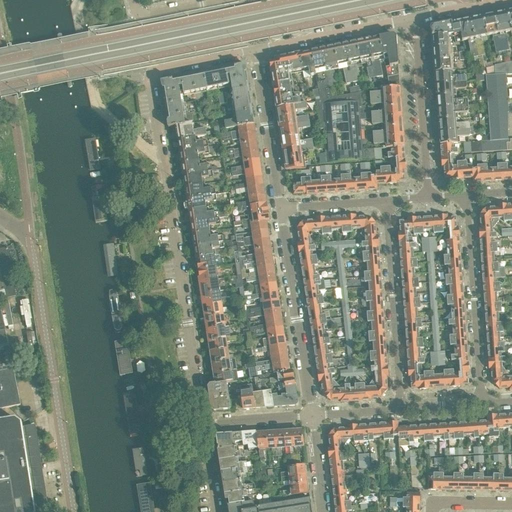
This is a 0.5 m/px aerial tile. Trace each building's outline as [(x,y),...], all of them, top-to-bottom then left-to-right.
[(508,11),(494,14),(502,56),(508,55),(507,51),(509,51),(506,33),(511,32),(508,11)] [(494,14),(483,16),(487,37),(492,36),(496,53),(498,53),(499,57),(502,56),(494,14)] [(483,16),(470,19),(479,61),(480,68),(485,68),(483,60),(482,56),(485,56),(481,38),(487,37),(483,16)] [(470,19),(459,21),(460,34),(462,42),(468,41),(472,58),(474,58),(475,62),(479,61),(470,19)] [(432,29),(432,36),(449,36),(454,35),(455,43),(462,42),(460,34),(459,21),(434,26),(433,26),(433,25),(432,25),(432,26),(431,26),(431,27),(430,28),(431,28),(431,29),(432,29)] [(389,88),(400,87),(397,54),(396,37),(393,35),(380,37),(384,57),(384,60),(388,59),(390,66),(385,67),(387,75),(389,88)] [(432,36),(434,55),(458,53),(458,52),(457,52),(456,48),(451,48),(450,42),(449,42),(449,36),(432,36)] [(384,57),(380,37),(379,38),(377,37),(374,37),(373,39),(368,40),(376,77),(382,76),(379,58),(384,57)] [(374,89),(377,89),(378,89),(377,82),(376,77),(368,40),(363,41),(362,40),(358,41),(357,42),(356,42),(360,62),(365,61),(369,80),(373,79),(374,84),(373,84),(374,89)] [(345,45),(353,83),(360,82),(356,63),(360,62),(356,42),(354,41),(351,42),(350,43),(345,45)] [(334,47),(338,67),(343,66),(346,84),(353,83),(345,45),(340,46),(339,45),(335,45),(334,47)] [(322,49),(330,88),(337,86),(333,68),(338,67),(334,47),(333,47),(331,46),(328,47),(327,48),(322,49)] [(362,120),(361,111),(361,107),(360,100),(359,93),(355,94),(351,94),(336,97),(334,98),(332,96),(331,92),(330,88),(322,49),(310,52),(315,75),(319,93),(320,98),(320,101),(316,101),(317,107),(320,122),(320,127),(318,130),(324,129),(326,163),(374,160),(374,149),(362,150),(362,145),(366,145),(366,140),(361,141),(360,120),(362,120)] [(300,54),(299,54),(302,71),(304,78),(310,77),(315,75),(310,52),(300,54)] [(436,73),(452,72),(453,72),(453,64),(457,64),(457,59),(458,59),(458,53),(434,55),(435,73),(436,73)] [(292,73),(302,71),(299,54),(271,59),(269,63),(271,73),(282,71),(282,70),(291,68),(292,73)] [(511,150),(511,139),(508,140),(508,116),(509,116),(506,75),(511,74),(511,61),(494,66),(495,75),(486,76),(490,141),(487,141),(481,142),(480,142),(475,142),(471,143),(471,153),(482,152),(511,150)] [(245,65),(226,69),(228,80),(230,79),(232,91),(249,89),(248,83),(247,82),(246,72),(246,71),(245,65)] [(288,73),(292,73),(291,68),(282,70),(282,71),(271,73),(275,96),(275,97),(291,94),(288,73)] [(209,72),(204,73),(207,89),(229,84),(228,80),(226,69),(220,70),(220,71),(210,73),(209,72)] [(437,79),(437,85),(466,83),(466,77),(464,76),(452,77),(452,72),(436,73),(436,74),(435,75),(435,78),(437,79)] [(186,77),(180,78),(183,91),(183,94),(207,89),(204,73),(198,75),(197,76),(187,78),(186,77)] [(164,100),(165,106),(181,103),(180,92),(183,91),(180,78),(161,82),(162,88),(163,88),(164,99),(164,100)] [(438,95),(438,97),(454,95),(453,90),(465,89),(467,88),(466,83),(437,85),(437,90),(436,91),(436,94),(438,95)] [(370,99),(400,97),(400,92),(401,90),(400,88),(400,87),(389,88),(382,89),(378,89),(377,89),(377,93),(370,94),(370,99)] [(250,94),(249,89),(232,91),(236,114),(253,112),(252,106),(251,105),(249,95),(250,94)] [(291,94),(275,97),(277,108),(276,108),(277,109),(301,104),(300,99),(299,93),(291,94)] [(438,103),(439,109),(468,107),(468,101),(466,100),(454,101),(454,95),(438,97),(438,98),(437,99),(437,102),(438,103)] [(383,109),(401,107),(402,105),(401,103),(400,97),(370,99),(371,105),(383,104),(383,109)] [(181,103),(165,106),(165,110),(166,111),(168,121),(167,123),(168,128),(175,127),(185,125),(191,124),(193,121),(192,115),(187,112),(185,103),(181,104),(181,103)] [(277,109),(276,110),(277,112),(278,118),(303,114),(302,110),(307,109),(306,103),(301,104),(277,109)] [(439,119),(440,121),(456,119),(455,114),(467,113),(469,112),(468,109),(472,109),(472,110),(478,109),(478,106),(468,107),(439,109),(439,114),(438,115),(438,118),(439,119)] [(362,120),(372,119),(402,117),(402,112),(402,110),(401,108),(401,107),(383,109),(383,113),(364,114),(363,110),(361,111),(362,120)] [(253,116),(253,112),(236,114),(237,121),(232,121),(224,122),(225,128),(254,124),(253,124),(252,117),(253,116)] [(303,118),(303,114),(278,118),(279,128),(309,123),(308,117),(303,118)] [(385,124),(385,128),(403,127),(404,124),(402,122),(402,117),(372,119),(373,125),(385,124)] [(440,127),(441,133),(473,130),(473,127),(470,127),(470,125),(468,124),(456,125),(456,119),(440,121),(440,122),(439,123),(439,126),(440,127)] [(310,128),(309,123),(279,128),(281,136),(283,151),(312,146),(312,141),(303,142),(300,129),(310,128)] [(177,133),(178,141),(195,138),(206,136),(205,129),(197,130),(197,131),(193,132),(192,124),(191,124),(185,125),(175,127),(176,132),(177,133)] [(255,133),(254,124),(225,128),(225,129),(238,127),(239,132),(220,134),(220,138),(228,137),(255,133)] [(373,133),(374,139),(403,137),(403,132),(404,130),(403,128),(403,127),(385,128),(385,132),(373,133)] [(440,145),(454,144),(457,143),(457,138),(469,137),(470,135),(470,133),(473,133),(473,130),(441,133),(441,138),(440,139),(440,145)] [(87,136),(90,156),(92,158),(95,158),(97,155),(94,134),(91,133),(88,133),(87,136)] [(240,140),(241,145),(257,142),(255,133),(228,137),(220,138),(221,142),(228,140),(228,142),(232,141),(240,140)] [(391,148),(404,147),(404,146),(405,144),(404,142),(403,137),(374,139),(374,145),(383,144),(384,148),(391,148)] [(178,141),(180,152),(213,147),(212,143),(208,144),(207,142),(196,143),(195,138),(178,141)] [(258,151),(257,142),(241,145),(241,149),(234,150),(234,149),(228,150),(229,156),(230,156),(258,151)] [(441,155),(455,154),(458,154),(457,149),(454,149),(454,144),(440,145),(441,155)] [(313,151),(312,146),(283,151),(284,160),(303,157),(302,157),(302,153),(313,151)] [(180,152),(182,164),(199,161),(198,155),(214,153),(213,147),(180,152)] [(388,159),(391,158),(405,157),(404,147),(391,148),(391,153),(388,154),(388,158),(388,159)] [(259,160),(258,151),(230,156),(231,159),(243,157),(243,162),(259,160)] [(444,178),(452,178),(451,166),(454,165),(454,161),(455,161),(455,154),(441,155),(441,157),(442,167),(444,167),(444,178)] [(303,157),(284,160),(285,166),(285,168),(286,169),(286,170),(305,169),(305,166),(310,165),(309,156),(303,157)] [(393,165),(393,170),(396,170),(397,182),(405,181),(404,170),(406,170),(405,160),(405,157),(391,158),(392,165),(393,165)] [(244,167),(231,169),(232,173),(261,168),(259,160),(243,162),(244,167)] [(182,164),(184,176),(212,171),(217,170),(217,167),(211,168),(211,165),(200,167),(199,161),(182,164)] [(463,179),(462,162),(457,162),(457,165),(454,165),(451,166),(452,178),(452,180),(463,179)] [(463,179),(472,178),(472,169),(472,164),(467,165),(467,162),(462,162),(463,179)] [(497,167),(492,168),(493,182),(503,181),(502,164),(497,165),(497,167)] [(507,164),(502,164),(503,181),(511,180),(511,166),(507,167),(507,164)] [(472,169),(472,178),(473,183),(483,182),(482,166),(477,166),(477,169),(472,169)] [(487,166),(482,166),(483,182),(493,182),(492,168),(487,168),(487,166)] [(375,171),(376,177),(376,176),(377,185),(386,184),(385,167),(380,168),(381,171),(375,171)] [(385,167),(386,184),(386,185),(397,184),(397,182),(396,170),(393,170),(390,170),(390,167),(385,167)] [(261,168),(232,173),(233,177),(237,176),(245,175),(246,180),(262,177),(261,168)] [(212,171),(184,176),(186,188),(203,185),(202,179),(213,178),(213,175),(218,174),(217,170),(212,171)] [(361,178),(356,178),(357,192),(367,191),(366,174),(365,174),(361,175),(361,178)] [(371,177),(370,174),(366,174),(367,191),(377,190),(377,185),(376,176),(376,177),(371,177)] [(341,180),(336,180),(337,193),(347,192),(346,176),(341,177),(341,180)] [(350,176),(346,176),(347,192),(357,192),(356,178),(351,179),(350,176)] [(263,186),(262,177),(246,180),(247,184),(236,186),(237,190),(263,186)] [(330,177),(326,178),(327,194),(337,193),(336,180),(331,180),(330,177)] [(294,195),(307,194),(306,179),(306,178),(301,179),(301,184),(293,185),(294,195)] [(306,179),(307,194),(307,195),(317,194),(316,182),(311,182),(311,178),(306,179)] [(321,181),(316,182),(317,194),(327,194),(326,178),(321,178),(321,181)] [(187,194),(187,200),(216,195),(215,192),(215,189),(204,191),(203,185),(186,188),(186,189),(185,190),(185,193),(187,194)] [(263,186),(237,190),(236,190),(236,195),(240,194),(248,192),(249,197),(265,195),(263,186)] [(96,198),(100,218),(102,220),(105,220),(107,217),(103,197),(101,195),(98,195),(96,198)] [(189,210),(189,211),(206,209),(205,203),(217,201),(216,195),(187,200),(188,205),(187,206),(188,209),(189,210)] [(237,204),(238,208),(266,203),(265,195),(249,197),(250,202),(237,204)] [(267,203),(266,203),(238,208),(236,208),(231,209),(231,211),(238,210),(238,213),(244,212),(244,211),(247,210),(248,216),(268,212),(267,203)] [(497,205),(497,208),(498,219),(503,218),(504,221),(509,221),(507,205),(497,205)] [(486,208),(483,212),(490,218),(489,219),(496,225),(499,221),(498,219),(497,208),(486,208)] [(189,211),(191,223),(228,217),(227,212),(219,214),(218,212),(207,214),(206,209),(189,211)] [(269,221),(268,212),(248,216),(249,220),(242,221),(234,223),(234,227),(243,225),(267,222),(269,221)] [(480,216),(481,229),(493,228),(496,225),(489,219),(490,218),(483,212),(479,216),(480,216)] [(345,216),(345,217),(347,232),(352,232),(351,229),(357,229),(356,218),(356,216),(345,216)] [(437,217),(438,233),(443,233),(443,230),(446,230),(448,230),(448,218),(448,216),(437,217)] [(326,218),(327,234),(332,234),(331,231),(337,230),(336,217),(326,218)] [(345,217),(336,217),(337,230),(342,230),(342,233),(347,232),(345,217)] [(362,228),(362,233),(372,220),(368,217),(356,218),(357,229),(362,228)] [(437,217),(427,218),(428,231),(433,231),(434,234),(438,233),(437,217)] [(456,217),(448,218),(448,230),(446,230),(446,234),(445,234),(446,241),(459,240),(459,238),(459,228),(457,228),(456,217)] [(315,219),(316,221),(316,232),(322,231),(322,234),(327,234),(326,218),(315,219)] [(407,219),(407,221),(408,233),(410,232),(413,232),(414,235),(418,235),(418,218),(407,219)] [(427,218),(418,218),(418,235),(423,234),(423,231),(428,231),(427,218)] [(219,219),(191,223),(193,235),(210,232),(209,226),(220,225),(219,219)] [(360,235),(364,238),(376,237),(375,224),(375,223),(372,220),(362,233),(360,235)] [(303,221),(300,225),(312,236),(312,232),(316,232),(316,221),(303,222),(303,221)] [(399,243),(413,242),(412,237),(411,237),(411,235),(410,235),(410,232),(408,233),(407,221),(399,221),(400,232),(398,233),(399,243)] [(268,230),(267,222),(243,225),(243,229),(251,228),(252,232),(268,230)] [(297,230),(299,243),(311,241),(310,236),(312,236),(300,225),(297,230)] [(480,240),(493,239),(496,238),(496,233),(493,234),(493,229),(493,228),(481,229),(479,229),(479,240),(480,240)] [(511,236),(511,361),(511,367),(511,229),(502,230),(502,237),(511,236)] [(269,239),(268,230),(252,232),(253,237),(243,239),(243,234),(237,235),(235,235),(237,244),(243,243),(244,243),(269,239)] [(195,247),(223,242),(226,242),(225,236),(211,238),(210,232),(193,235),(195,247)] [(365,248),(379,247),(378,237),(376,237),(364,238),(365,243),(362,243),(362,248),(365,248)] [(436,238),(422,239),(423,253),(427,253),(429,273),(429,283),(430,292),(433,336),(434,353),(430,353),(431,367),(445,366),(444,352),(440,352),(439,336),(435,292),(432,252),(437,252),(436,238)] [(271,248),(269,239),(244,243),(244,247),(254,246),(255,251),(271,248)] [(480,240),(480,249),(497,248),(497,243),(494,244),(493,239),(480,240)] [(446,241),(446,251),(460,250),(459,240),(446,241)] [(299,254),(312,252),(316,251),(315,251),(315,246),(312,246),(311,241),(299,243),(297,243),(299,254)] [(355,365),(346,289),(342,249),(355,248),(355,241),(321,244),(322,251),(336,250),(345,324),(346,336),(349,365),(348,365),(348,371),(340,372),(341,377),(365,375),(365,369),(357,370),(356,365),(355,365)] [(223,242),(195,247),(196,259),(220,255),(221,255),(220,249),(224,248),(223,242)] [(399,243),(400,254),(413,253),(413,249),(416,249),(416,244),(413,244),(413,242),(399,243)] [(232,243),(228,244),(229,252),(237,251),(236,247),(233,247),(232,243)] [(105,249),(108,270),(110,272),(113,271),(115,269),(112,248),(109,246),(106,247),(105,249)] [(363,253),(363,258),(379,257),(379,247),(365,248),(366,253),(363,253)] [(8,248),(0,249),(0,299),(15,296),(8,248)] [(272,257),(271,248),(255,251),(255,255),(239,257),(240,262),(243,261),(272,257)] [(480,249),(481,259),(495,258),(494,253),(497,253),(497,248),(480,249)] [(444,256),(444,262),(461,260),(460,250),(446,251),(447,256),(444,256)] [(299,254),(301,263),(317,261),(316,256),(313,257),(312,252),(299,254)] [(400,254),(401,265),(417,264),(417,259),(414,259),(413,253),(400,254)] [(197,263),(196,265),(196,268),(198,270),(198,271),(216,268),(222,267),(220,255),(196,259),(197,263)] [(273,266),(272,257),(243,261),(244,265),(249,264),(249,265),(251,264),(252,269),(255,268),(255,269),(273,266)] [(366,263),(367,268),(380,267),(379,257),(363,258),(363,263),(366,263)] [(481,259),(482,270),(498,268),(498,263),(495,264),(495,258),(481,259)] [(447,266),(448,271),(461,270),(461,260),(444,262),(444,266),(447,266)] [(301,263),(302,273),(315,271),(315,266),(318,266),(317,261),(301,263)] [(401,265),(401,275),(415,274),(414,269),(417,269),(417,264),(401,265)] [(275,274),(273,266),(255,269),(256,273),(249,274),(249,275),(246,275),(241,276),(242,280),(246,279),(275,274)] [(364,273),(364,278),(381,277),(380,267),(367,268),(367,273),(364,273)] [(199,277),(200,282),(218,280),(216,268),(198,271),(197,273),(198,276),(199,277)] [(482,270),(483,280),(496,279),(505,278),(504,268),(498,268),(482,270)] [(462,280),(461,270),(448,271),(445,272),(445,276),(446,282),(462,280)] [(302,273),(304,283),(320,281),(319,276),(316,276),(315,271),(302,273)] [(275,274),(246,279),(247,283),(259,281),(260,286),(276,283),(275,274)] [(401,275),(402,285),(418,284),(418,279),(415,279),(415,274),(401,275)] [(368,283),(368,288),(381,287),(381,277),(364,278),(365,283),(368,283)] [(483,280),(483,290),(500,288),(499,283),(496,284),(496,279),(483,280)] [(202,293),(202,294),(220,291),(218,280),(200,282),(201,287),(200,289),(200,292),(202,293)] [(449,286),(449,291),(463,290),(462,280),(446,282),(446,286),(449,286)] [(304,283),(305,293),(319,291),(325,290),(324,281),(320,281),(304,283)] [(277,292),(276,283),(260,286),(261,290),(244,293),(245,296),(245,297),(248,296),(277,292)] [(402,285),(403,295),(416,294),(416,289),(419,289),(418,284),(402,285)] [(365,293),(366,298),(382,297),(381,287),(368,288),(368,293),(365,293)] [(483,290),(484,300),(497,298),(497,293),(500,293),(500,288),(483,290)] [(447,296),(447,301),(464,300),(463,290),(449,291),(450,296),(447,296)] [(112,294),(115,315),(117,317),(120,316),(122,314),(119,293),(116,291),(113,292),(112,294)] [(203,301),(204,306),(222,303),(226,302),(225,298),(221,299),(220,291),(202,294),(202,295),(201,297),(201,300),(203,301)] [(305,293),(307,303),(323,300),(322,296),(319,296),(319,291),(305,293)] [(279,301),(277,292),(248,296),(245,297),(245,300),(245,301),(255,300),(262,299),(263,303),(279,301)] [(403,295),(403,305),(420,304),(420,299),(417,299),(416,294),(403,295)] [(369,303),(369,308),(383,307),(382,297),(366,298),(366,303),(369,303)] [(484,300),(485,310),(501,308),(501,303),(498,304),(497,298),(484,300)] [(29,299),(21,300),(24,321),(32,320),(29,299)] [(307,303),(308,313),(322,311),(321,306),(324,305),(323,300),(307,303)] [(450,306),(451,311),(464,310),(464,300),(447,301),(447,306),(450,306)] [(264,308),(247,310),(247,312),(247,314),(280,310),(279,301),(263,303),(264,308)] [(205,317),(206,318),(223,315),(222,303),(204,306),(205,311),(203,313),(204,316),(205,317)] [(403,305),(404,315),(418,314),(417,309),(420,309),(420,304),(403,305)] [(0,409),(20,406),(0,305),(0,409)] [(367,313),(367,318),(384,317),(383,307),(369,308),(370,313),(367,313)] [(485,310),(486,319),(499,319),(498,313),(501,313),(501,308),(485,310)] [(282,318),(280,310),(247,314),(248,319),(265,316),(266,321),(282,318)] [(451,311),(451,321),(465,320),(464,310),(451,311)] [(308,313),(310,323),(326,321),(325,315),(322,316),(322,311),(308,313)] [(404,315),(405,325),(421,324),(421,319),(418,319),(418,314),(404,315)] [(207,325),(208,330),(225,327),(223,315),(206,318),(206,319),(204,321),(205,324),(207,325)] [(370,323),(371,328),(385,327),(384,317),(367,318),(367,323),(370,323)] [(266,326),(250,328),(250,332),(283,327),(282,324),(282,318),(266,321),(266,326)] [(486,319),(486,329),(503,328),(502,323),(499,324),(499,319),(486,319)] [(452,326),(452,331),(466,330),(465,320),(451,321),(448,321),(449,326),(452,326)] [(310,323),(311,333),(325,331),(324,325),(327,325),(326,321),(310,323)] [(405,325),(406,335),(419,334),(419,329),(422,329),(421,324),(405,325)] [(208,336),(209,340),(230,337),(229,326),(225,327),(208,330),(208,331),(206,332),(207,335),(208,336)] [(284,336),(283,327),(250,332),(251,336),(257,335),(268,334),(269,339),(284,336)] [(371,328),(368,328),(369,338),(385,337),(385,327),(371,328)] [(486,329),(487,340),(500,339),(500,338),(503,338),(503,328),(486,329)] [(449,336),(450,342),(467,340),(466,330),(452,331),(453,336),(449,336)] [(311,333),(313,342),(329,340),(328,335),(325,336),(325,331),(311,333)] [(406,335),(406,345),(423,344),(422,339),(419,339),(419,334),(406,335)] [(239,336),(230,337),(209,340),(210,345),(208,347),(209,350),(211,351),(211,352),(228,349),(227,342),(239,341),(239,336)] [(269,339),(263,340),(264,348),(286,345),(285,342),(284,336),(269,339)] [(372,343),(373,348),(386,346),(385,337),(369,338),(369,343),(372,343)] [(487,340),(488,349),(504,348),(504,344),(501,344),(500,339),(487,340)] [(313,342),(314,352),(328,350),(327,345),(330,345),(329,340),(313,342)] [(453,346),(454,351),(467,351),(467,340),(450,342),(450,346),(453,346)] [(406,345),(407,355),(420,354),(420,349),(423,349),(423,344),(406,345)] [(121,348),(124,368),(126,370),(129,370),(131,367),(127,347),(125,345),(122,345),(121,348)] [(286,345),(264,348),(256,350),(254,350),(254,354),(270,351),(271,356),(287,354),(286,345)] [(370,353),(370,357),(387,356),(386,346),(373,348),(373,353),(370,353)] [(488,359),(488,360),(502,358),(505,358),(508,357),(507,348),(504,348),(488,349),(488,359)] [(212,358),(213,363),(234,360),(233,355),(229,356),(228,349),(211,352),(211,353),(210,354),(210,357),(212,358)] [(314,352),(316,362),(332,360),(331,355),(328,355),(328,350),(314,352)] [(451,361),(454,361),(468,360),(467,351),(454,351),(454,356),(451,356),(451,361)] [(288,363),(287,354),(271,356),(272,361),(256,363),(256,367),(260,367),(288,363)] [(407,355),(408,365),(421,364),(424,364),(424,359),(421,359),(420,354),(407,355)] [(374,362),(374,367),(387,366),(387,356),(370,357),(371,363),(374,362)] [(488,360),(489,369),(502,368),(502,363),(505,363),(505,358),(502,358),(488,360)] [(213,368),(212,369),(212,372),(214,373),(214,374),(236,370),(234,359),(234,360),(213,363),(213,368)] [(316,362),(317,372),(331,370),(330,365),(333,364),(332,360),(316,362)] [(456,368),(456,373),(459,373),(460,385),(468,384),(467,373),(469,373),(468,363),(468,360),(454,361),(455,368),(456,368)] [(290,371),(288,363),(260,367),(261,371),(273,369),(274,373),(290,371)] [(411,389),(419,388),(419,376),(421,376),(420,372),(422,372),(421,364),(408,365),(408,367),(409,378),(410,377),(411,389)] [(375,377),(386,377),(388,377),(388,366),(387,366),(374,367),(371,367),(371,373),(374,372),(375,377)] [(256,368),(248,369),(250,379),(254,379),(257,378),(257,376),(256,368)] [(492,383),(496,386),(506,372),(502,368),(489,369),(491,369),(492,383)] [(319,382),(321,382),(332,380),(331,375),(334,374),(334,369),(331,370),(317,372),(319,382)] [(214,375),(213,376),(214,385),(226,384),(238,382),(236,370),(214,374),(214,375)] [(278,378),(270,379),(270,383),(278,382),(277,382),(294,379),(293,371),(290,371),(274,373),(274,374),(277,374),(278,378)] [(444,374),(439,375),(440,388),(449,387),(449,371),(443,371),(444,374)] [(449,371),(449,387),(450,388),(460,387),(460,385),(459,373),(456,373),(454,374),(453,371),(449,371)] [(433,372),(429,373),(430,389),(440,388),(439,375),(434,375),(433,372)] [(500,389),(509,388),(509,377),(509,375),(506,372),(496,386),(499,389),(500,389)] [(419,376),(419,388),(420,390),(430,389),(429,373),(423,373),(424,376),(421,376),(419,376)] [(375,377),(372,382),(384,394),(388,390),(387,390),(386,377),(375,377)] [(258,393),(253,394),(256,409),(264,408),(260,381),(260,378),(257,378),(254,379),(256,386),(257,386),(258,393)] [(294,379),(277,382),(278,382),(279,392),(286,391),(286,396),(289,397),(297,396),(294,379)] [(273,407),(270,393),(270,391),(266,392),(264,380),(263,380),(260,381),(264,408),(273,407)] [(323,395),(327,398),(336,384),(332,380),(321,382),(323,395)] [(369,385),(369,387),(370,387),(371,398),(381,398),(384,394),(372,382),(369,385)] [(208,388),(210,399),(228,396),(226,384),(214,385),(210,386),(208,388)] [(331,401),(340,400),(339,389),(340,389),(340,387),(336,384),(327,398),(331,401)] [(364,384),(360,385),(361,401),(371,400),(371,398),(370,387),(369,387),(364,387),(364,384)] [(241,399),(243,410),(256,409),(253,394),(252,385),(239,387),(240,391),(241,399)] [(339,389),(340,400),(340,402),(351,402),(350,388),(350,385),(345,386),(345,389),(340,389),(339,389)] [(355,388),(350,388),(351,402),(361,401),(360,385),(355,385),(355,388)] [(298,403),(297,396),(289,397),(286,396),(286,391),(279,392),(280,397),(277,398),(277,395),(271,395),(271,393),(270,393),(273,407),(296,406),(298,403)] [(128,399),(132,420),(134,421),(137,421),(139,419),(135,398),(133,396),(130,397),(128,399)] [(228,396),(210,399),(212,410),(214,412),(230,410),(228,396)] [(487,416),(487,421),(488,430),(493,429),(494,432),(499,432),(498,429),(497,415),(487,416)] [(507,415),(497,415),(498,429),(508,428),(507,415)] [(0,511),(35,511),(22,424),(16,419),(10,420),(0,421),(0,511)] [(487,421),(478,422),(479,435),(489,435),(488,430),(487,421)] [(387,423),(389,440),(393,439),(393,436),(398,436),(399,436),(398,427),(398,422),(387,423)] [(478,422),(468,423),(469,436),(474,436),(474,439),(479,438),(479,435),(478,422)] [(387,423),(377,424),(378,437),(383,437),(384,440),(389,440),(387,423)] [(458,423),(448,424),(449,437),(454,437),(454,440),(459,440),(458,423)] [(468,423),(458,423),(459,440),(464,439),(463,436),(469,436),(468,423)] [(377,424),(368,425),(369,438),(368,438),(368,441),(374,441),(373,438),(378,437),(377,424)] [(448,424),(438,425),(438,438),(444,438),(444,441),(449,440),(449,437),(448,424)] [(347,426),(347,428),(348,440),(349,440),(354,439),(354,442),(359,442),(358,426),(358,425),(347,426)] [(368,425),(358,426),(359,442),(364,442),(363,439),(368,438),(369,438),(368,425)] [(428,425),(418,426),(419,439),(424,439),(424,442),(429,442),(428,425)] [(438,425),(428,425),(429,442),(434,442),(434,438),(438,438),(438,425)] [(418,426),(408,427),(409,443),(414,443),(414,440),(419,439),(418,426)] [(408,427),(398,427),(399,436),(398,436),(399,447),(409,446),(409,443),(408,427)] [(335,429),(331,433),(346,444),(349,440),(348,440),(347,428),(335,429)] [(296,431),(292,431),(296,465),(300,465),(300,460),(299,455),(300,455),(299,447),(303,447),(301,431),(301,429),(295,430),(296,431)] [(289,430),(283,431),(285,448),(290,448),(290,456),(291,456),(292,466),(296,465),(292,431),(289,431),(289,430)] [(271,431),(265,432),(267,449),(272,449),(273,457),(277,457),(274,432),(271,433),(271,431)] [(278,432),(274,432),(277,457),(282,456),(281,448),(285,448),(283,431),(278,431),(278,432)] [(260,433),(256,434),(260,456),(259,456),(259,458),(260,458),(260,461),(265,461),(264,449),(267,449),(265,432),(260,432),(260,433)] [(256,433),(242,434),(242,441),(242,442),(243,447),(248,446),(248,450),(255,449),(256,454),(259,453),(259,456),(260,456),(256,434),(256,433)] [(328,437),(330,448),(341,447),(343,447),(346,444),(331,433),(328,437)] [(218,450),(236,448),(243,447),(242,442),(242,441),(242,434),(235,434),(216,436),(218,450)] [(329,459),(346,457),(345,452),(342,452),(341,447),(330,448),(328,448),(329,459)] [(137,450),(140,471),(142,473),(145,472),(147,470),(143,449),(141,448),(138,448),(137,450)] [(218,450),(220,461),(245,457),(244,451),(237,452),(236,448),(218,450)] [(409,452),(410,458),(410,466),(411,466),(412,476),(419,475),(418,466),(416,466),(415,458),(414,458),(414,451),(409,452)] [(369,455),(358,456),(359,468),(370,467),(369,455)] [(251,462),(246,462),(245,457),(220,461),(221,473),(252,468),(251,462)] [(329,459),(330,469),(344,467),(343,462),(346,462),(346,457),(329,459)] [(281,473),(281,478),(305,475),(305,472),(306,472),(306,467),(305,467),(304,466),(288,468),(289,472),(281,473)] [(330,469),(331,479),(345,477),(344,467),(330,469)] [(221,473),(223,484),(243,481),(248,480),(247,474),(253,473),(252,468),(221,473)] [(438,491),(438,490),(439,474),(434,474),(434,477),(428,477),(428,490),(438,491)] [(438,490),(448,491),(448,477),(443,477),(443,474),(439,474),(438,490)] [(448,491),(458,491),(458,474),(453,474),(453,477),(448,477),(448,491)] [(458,491),(468,491),(468,477),(463,477),(463,474),(458,474),(458,491)] [(468,491),(478,491),(478,475),(474,474),(473,478),(468,477),(468,491)] [(290,482),(291,486),(308,484),(307,478),(306,479),(305,475),(281,478),(276,478),(276,483),(282,482),(282,483),(290,482)] [(478,491),(488,491),(488,478),(483,478),(483,475),(478,475),(478,491)] [(488,491),(498,491),(498,475),(493,475),(493,478),(488,478),(488,491)] [(498,491),(508,492),(508,478),(503,478),(503,475),(498,475),(498,491)] [(331,479),(332,488),(346,487),(352,486),(351,476),(345,477),(331,479)] [(223,484),(225,495),(255,490),(254,484),(244,486),(243,481),(223,484)] [(308,484),(291,486),(291,491),(280,492),(281,497),(308,493),(307,490),(308,489),(308,484)] [(142,490),(146,511),(147,511),(150,511),(151,511),(153,510),(149,489),(147,487),(144,488),(142,490)] [(332,488),(334,498),(347,497),(346,487),(332,488)] [(227,505),(227,506),(253,502),(252,496),(256,496),(255,490),(225,495),(227,505)] [(403,498),(403,503),(419,504),(420,504),(420,493),(406,493),(406,498),(403,498)] [(334,498),(335,508),(351,506),(351,502),(347,502),(347,497),(334,498)] [(311,511),(311,507),(310,499),(254,508),(253,502),(227,506),(228,508),(228,511),(311,511)] [(406,508),(405,511),(419,511),(419,504),(403,503),(403,508),(406,508)]
